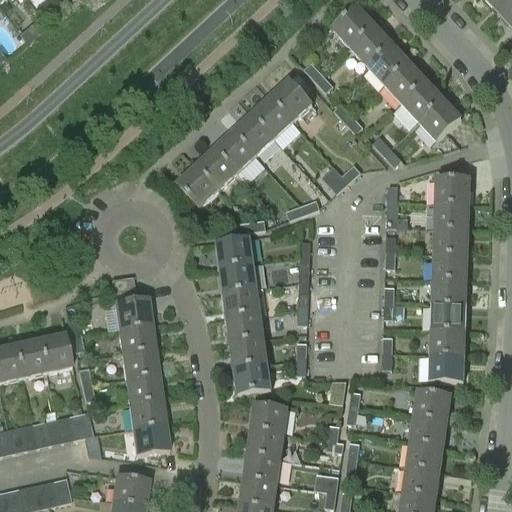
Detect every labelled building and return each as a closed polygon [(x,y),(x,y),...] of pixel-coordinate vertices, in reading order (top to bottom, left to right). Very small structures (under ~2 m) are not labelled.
[(511,0),(482,0),(500,18),(511,6),(511,0)] [(511,6),(500,18),(511,31),(511,6)] [(332,34),(350,53),(375,31),(357,11),(332,34)] [(44,28),(40,23),(35,27),(42,35),(47,32),(44,28)] [(392,49),(375,31),(350,53),(367,72),(392,49)] [(392,49),(367,72),(384,91),(409,68),(392,49)] [(304,74),(315,86),(322,80),(311,68),(304,74)] [(426,86),(409,68),(384,91),(402,109),(426,86)] [(315,86),(326,98),(333,92),(322,80),(315,86)] [(270,103),(293,128),(312,110),(289,85),(270,103)] [(426,86),(402,109),(419,128),(443,105),(426,86)] [(270,103),(251,120),(274,145),(293,128),(270,103)] [(461,124),(443,105),(419,128),(436,147),(461,124)] [(333,116),(344,128),(352,121),(341,109),(333,116)] [(233,137),(256,162),(274,145),(251,120),(233,137)] [(356,139),(361,135),(363,133),(352,121),(344,128),(356,139)] [(214,154),(237,179),(256,162),(233,137),(214,154)] [(372,148),(383,160),(390,154),(379,142),(372,148)] [(195,171),(218,196),(237,179),(214,154),(195,171)] [(394,172),(401,166),(390,154),(383,160),(394,172)] [(353,170),(343,179),(350,187),(360,177),(353,170)] [(218,196),(195,171),(176,189),(199,214),(218,196)] [(336,199),(350,187),(343,179),(330,192),(336,199)] [(437,184),(436,210),(469,211),(470,185),(437,184)] [(397,208),(397,192),(388,191),(387,207),(397,208)] [(312,218),(320,215),(316,205),(301,211),(305,220),(312,218)] [(387,207),(387,234),(396,234),(396,223),(397,208),(387,207)] [(468,236),(469,211),(436,210),(435,235),(468,236)] [(289,226),(305,220),(301,211),(286,217),(289,226)] [(396,223),(396,234),(407,234),(407,223),(396,223)] [(265,236),(265,235),(264,226),(248,228),(249,238),(265,236)] [(233,240),(249,238),(248,228),(232,230),(233,240)] [(435,235),(434,260),(468,262),(468,236),(435,235)] [(386,258),(395,259),(396,243),(386,242),(386,258)] [(217,250),(221,276),(254,271),(250,246),(217,250)] [(310,264),(310,247),(300,247),(299,263),(310,264)] [(386,258),(385,274),(395,275),(395,259),(386,258)] [(467,287),(468,262),(434,260),(433,286),(467,287)] [(309,280),(310,264),(299,263),(299,280),(309,280)] [(257,296),(254,271),(221,276),(224,301),(257,296)] [(132,282),(111,285),(112,298),(134,296),(132,282)] [(433,286),(432,311),(466,312),(467,287),(433,286)] [(384,292),(384,309),(393,309),(394,293),(384,292)] [(224,301),(228,325),(261,321),(257,296),(224,301)] [(308,314),(308,298),(298,298),(298,314),(308,314)] [(116,310),(120,336),(153,331),(149,306),(116,310)] [(67,327),(71,342),(80,340),(77,324),(82,323),(78,307),(64,312),(67,327)] [(384,309),(383,324),(393,325),(393,309),(384,309)] [(465,337),(466,312),(432,311),(432,336),(465,337)] [(307,331),(308,314),(298,314),(297,330),(307,331)] [(264,346),(261,321),(228,325),(231,350),(264,346)] [(156,356),(153,331),(120,336),(123,361),(156,356)] [(432,336),(431,361),(464,362),(465,337),(432,336)] [(65,339),(39,345),(47,378),(72,372),(65,339)] [(71,342),(74,358),(84,356),(80,340),(71,342)] [(382,359),(392,359),(393,343),(383,343),(382,359)] [(39,345),(15,351),(22,384),(47,378),(39,345)] [(231,350),(235,375),(268,370),(264,346),(231,350)] [(307,349),(297,348),(296,364),(306,365),(307,349)] [(15,351),(0,354),(0,389),(22,384),(15,351)] [(159,381),(156,356),(123,361),(126,386),(159,381)] [(382,359),(381,375),(392,375),(392,359),(382,359)] [(463,388),(464,362),(431,361),(430,387),(463,388)] [(305,380),(306,365),(296,364),(296,380),(305,380)] [(271,396),(268,370),(235,375),(238,401),(271,396)] [(78,375),(81,391),(91,389),(87,373),(78,375)] [(163,406),(159,381),(126,386),(130,411),(163,406)] [(333,387),(329,409),(343,411),(346,387),(333,387)] [(81,391),(85,407),(95,405),(91,389),(81,391)] [(414,422),(448,427),(451,401),(418,396),(414,422)] [(351,397),(348,413),(359,414),(361,398),(351,397)] [(166,432),(163,406),(130,411),(133,436),(166,432)] [(255,410),(251,436),(284,441),(288,415),(255,410)] [(359,414),(348,413),(346,429),(356,430),(359,414)] [(74,420),(77,432),(90,429),(87,418),(74,420)] [(61,423),(67,447),(80,444),(77,432),(74,420),(61,423)] [(444,452),(448,427),(414,422),(410,447),(444,452)] [(48,426),(54,450),(67,447),(61,423),(48,426)] [(35,429),(41,453),(54,450),(48,426),(35,429)] [(22,432),(28,455),(41,453),(35,429),(22,432)] [(77,432),(80,444),(93,441),(90,429),(77,432)] [(329,430),(327,446),(337,447),(339,432),(329,430)] [(10,435),(15,458),(28,455),(22,432),(10,435)] [(170,457),(166,432),(133,436),(137,462),(170,457)] [(0,436),(0,453),(2,461),(15,458),(10,435),(0,436)] [(281,466),(284,441),(251,436),(247,461),(281,466)] [(326,456),(342,458),(344,448),(337,447),(327,446),(326,456)] [(440,477),(444,452),(410,447),(407,472),(440,477)] [(350,448),(347,463),(357,465),(360,449),(350,448)] [(247,461),(244,486),(277,491),(281,466),(247,461)] [(345,480),(346,480),(355,481),(357,465),(347,463),(345,480)] [(437,502),(440,477),(407,472),(403,497),(437,502)] [(326,497),(336,499),(339,482),(316,479),(314,495),(326,497)] [(112,508),(139,511),(146,511),(150,487),(116,482),(112,508)] [(66,483),(53,486),(58,510),(71,507),(66,483)] [(53,486),(41,489),(45,511),(47,511),(58,510),(53,486)] [(250,511),(273,511),(277,491),(244,486),(240,510),(250,511)] [(45,511),(41,489),(28,492),(32,511),(45,511)] [(32,511),(28,492),(16,494),(19,511),(32,511)] [(19,511),(16,494),(3,497),(6,511),(19,511)] [(324,511),(334,511),(336,499),(326,497),(324,511)] [(435,511),(437,502),(403,497),(400,511),(435,511)] [(340,511),(350,511),(352,499),(342,498),(340,511)]
